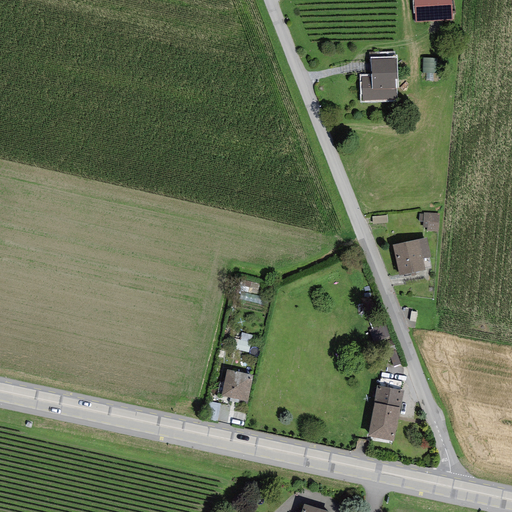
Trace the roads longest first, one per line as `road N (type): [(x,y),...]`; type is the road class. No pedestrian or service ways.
road 1 (unclassified): [(268,0),(461,491)]
road 2 (primary): [(461,491),(0,392)]
